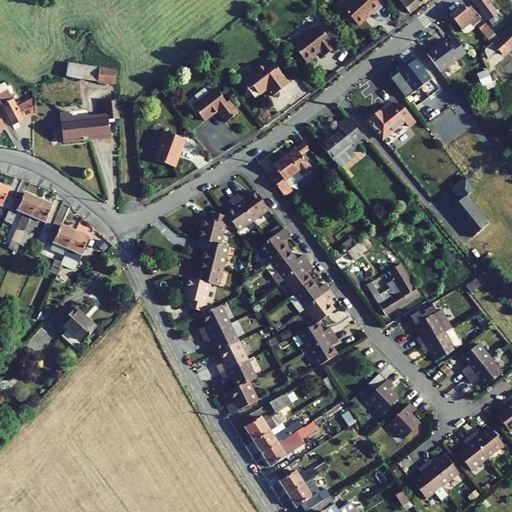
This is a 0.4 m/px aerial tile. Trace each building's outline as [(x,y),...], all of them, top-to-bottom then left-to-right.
[(373,16),(382,7),(375,0),(350,0),(342,8),(347,14),(343,17),(351,26),(355,23),(357,24),(365,16),(366,17),(371,13),(373,16)] [(398,0),(409,14),(423,2),(421,0),(398,0)] [(497,13),(487,0),(472,0),(473,0),(488,20),(497,13)] [(463,5),(450,15),(463,32),(467,32),(476,25),(487,39),(489,37),(493,41),(497,37),(478,15),(474,18),(467,9),(463,5)] [(470,6),(467,9),(474,18),(478,15),(470,6)] [(504,30),(509,26),(510,25),(506,21),(500,26),(504,30)] [(335,47),(318,25),(315,28),(313,26),(302,34),(304,36),(292,45),(306,63),(315,56),(314,54),(319,51),(323,57),(335,47)] [(502,54),(511,44),(511,28),(509,26),(504,30),(497,37),(493,41),(483,50),(487,59),(498,50),(502,54)] [(455,38),(448,44),(458,58),(465,52),(455,38)] [(445,40),(427,54),(440,71),(458,58),(448,44),(445,40)] [(288,83),(270,59),(241,81),(254,97),(266,88),(271,96),(288,83)] [(396,68),(388,75),(406,98),(421,87),(429,97),(438,89),(415,59),(399,72),(396,68)] [(98,82),(99,69),(68,64),(67,77),(80,80),(98,82)] [(188,66),(191,74),(199,72),(196,64),(188,66)] [(114,84),(116,71),(99,69),(98,82),(114,84)] [(486,70),(477,74),(480,83),(489,76),(486,70)] [(491,82),(489,76),(480,83),(482,86),(485,85),(491,82)] [(28,102),(17,108),(4,84),(0,86),(0,101),(13,126),(27,118),(28,102)] [(159,92),(155,88),(150,92),(154,97),(159,92)] [(237,113),(228,101),(226,103),(215,89),(192,106),(203,121),(216,111),(225,122),(237,113)] [(35,114),(35,98),(28,102),(27,118),(35,114)] [(119,119),(117,102),(106,103),(108,116),(97,117),(100,139),(111,138),(109,122),(109,120),(112,120),(119,119)] [(372,127),(377,132),(379,130),(393,117),(400,124),(403,121),(407,126),(414,121),(400,104),(394,109),(391,106),(383,113),(377,117),(375,114),(367,120),(372,127)] [(63,143),(91,140),(88,118),(70,120),(69,112),(60,113),(61,127),(55,128),(55,131),(53,131),(54,139),(62,138),(63,143)] [(92,140),(100,139),(97,117),(88,118),(91,140),(92,140)] [(340,129),(320,145),(339,167),(356,153),(353,149),(365,139),(347,117),(336,125),(340,129)] [(384,136),(400,124),(393,117),(379,130),(384,136)] [(179,152),(181,152),(185,140),(162,131),(159,141),(161,141),(155,158),(157,161),(175,168),(178,159),(177,157),(179,152)] [(304,142),(296,149),(300,154),(309,148),(304,142)] [(298,170),(302,175),(310,168),(300,154),(296,149),(286,156),(298,170)] [(284,181),(298,170),(286,156),(272,166),(277,172),(270,178),(284,196),(292,190),(290,188),(284,181)] [(290,188),(304,177),(302,175),(298,172),(284,181),(290,188)] [(465,197),(474,190),(465,177),(450,190),(459,200),(447,209),(472,239),(488,224),(465,197)] [(7,194),(9,189),(0,184),(0,205),(9,209),(14,197),(7,194)] [(267,209),(255,192),(246,198),(241,191),(235,196),(252,220),(267,209)] [(4,221),(11,224),(17,210),(24,213),(8,248),(16,252),(19,245),(39,199),(25,193),(22,200),(14,197),(9,209),(4,221)] [(224,213),(225,214),(230,221),(237,231),(252,220),(235,196),(228,200),(233,207),(224,213)] [(19,245),(26,248),(40,220),(45,222),(53,205),(39,199),(19,245)] [(198,239),(219,244),(224,225),(230,221),(225,214),(222,216),(211,213),(209,221),(203,219),(198,239)] [(45,222),(38,240),(45,243),(46,239),(51,228),(52,225),(45,222)] [(61,225),(58,231),(51,228),(46,239),(53,242),(67,249),(75,231),(61,225)] [(271,263),(288,250),(281,241),(288,236),(283,229),(259,247),(271,263)] [(78,261),(89,238),(75,231),(67,249),(64,255),(78,261)] [(347,252),(356,245),(351,238),(341,245),(347,252)] [(219,244),(198,239),(196,247),(205,249),(202,261),(223,266),(227,246),(219,244)] [(252,242),(250,248),(254,248),(260,244),(256,239),(252,242)] [(365,239),(356,245),(347,252),(352,260),(371,247),(365,239)] [(97,245),(103,251),(107,246),(101,240),(97,245)] [(53,242),(50,249),(64,255),(67,249),(53,242)] [(283,279),(307,261),(302,254),(295,260),(288,250),(271,263),(278,272),(271,276),(277,284),(283,279)] [(383,254),(392,263),(396,258),(388,250),(383,254)] [(60,264),(72,269),(75,268),(78,261),(64,255),(61,262),(60,264)] [(492,261),(488,255),(479,261),(484,266),(492,261)] [(61,262),(55,260),(50,272),(56,274),(60,264),(61,262)] [(244,262),(238,260),(235,268),(242,270),(244,262)] [(190,271),(189,278),(209,284),(218,286),(223,266),(202,261),(199,273),(190,271)] [(312,268),(307,261),(283,279),(294,294),(311,281),(305,273),(312,268)] [(271,276),(278,272),(271,263),(265,268),(271,276)] [(384,316),(418,295),(400,264),(389,270),(394,279),(387,284),(390,289),(379,295),(371,282),(366,285),(384,316)] [(494,265),(482,273),(487,279),(488,279),(499,271),(494,265)] [(500,270),(488,279),(491,284),(504,274),(500,270)] [(465,286),(470,292),(487,279),(482,273),(465,286)] [(204,303),(209,284),(189,278),(184,298),(190,300),(188,308),(200,311),(202,314),(208,311),(204,303)] [(305,308),(329,290),(324,284),(317,289),(311,281),(294,294),(298,299),(292,304),(299,313),(305,308)] [(503,297),(508,292),(502,289),(498,293),(503,297)] [(334,296),(329,290),(305,308),(316,323),(333,310),(327,302),(334,296)] [(511,296),(508,292),(503,297),(506,302),(511,296)] [(298,299),(294,294),(288,298),(292,304),(298,299)] [(198,330),(202,337),(228,324),(220,305),(208,311),(202,314),(200,315),(206,326),(198,330)] [(47,306),(36,320),(45,320),(52,310),(47,306)] [(432,306),(411,318),(421,336),(416,339),(420,346),(451,328),(440,310),(436,312),(432,306)] [(82,342),(83,343),(96,328),(75,308),(61,323),(68,329),(82,342)] [(481,326),(487,322),(481,314),(475,317),(481,326)] [(282,324),(279,321),(273,325),(275,329),(282,324)] [(322,332),(316,323),(298,334),(308,350),(333,334),(329,327),(322,332)] [(26,342),(39,354),(55,336),(42,324),(26,342)] [(228,324),(202,337),(205,344),(213,341),(218,351),(238,342),(228,324)] [(292,335),(288,328),(278,333),(282,340),(292,335)] [(430,350),(436,361),(455,350),(454,349),(461,345),(451,328),(420,346),(424,353),(430,350)] [(62,335),(76,348),(82,342),(68,329),(62,335)] [(278,340),(274,333),(269,335),(273,343),(278,340)] [(308,350),(298,334),(292,337),(302,353),(308,350)] [(330,346),(338,341),(333,334),(308,350),(318,366),(336,355),(330,346)] [(216,366),(219,373),(246,360),(238,342),(218,351),(223,362),(216,366)] [(466,378),(490,359),(478,344),(461,358),(468,366),(461,371),(466,378)] [(282,352),(278,345),(273,348),(277,355),(282,352)] [(502,373),(490,359),(466,378),(471,384),(478,378),(485,387),(502,373)] [(246,360),(219,373),(223,381),(231,377),(236,388),(247,382),(255,378),(246,360)] [(295,371),(291,364),(286,367),(290,374),(295,371)] [(450,370),(444,364),(440,368),(445,374),(450,370)] [(393,386),(387,380),(386,381),(379,374),(367,385),(368,386),(374,392),(367,399),(382,414),(397,399),(389,390),(393,386)] [(335,387),(328,376),(322,380),(329,391),(335,387)] [(236,388),(228,392),(234,402),(226,406),(230,414),(257,401),(247,382),(236,388)] [(374,392),(368,386),(359,394),(365,401),(367,399),(374,392)] [(287,395),(291,403),(297,399),(293,392),(287,395)] [(269,403),(275,413),(291,403),(287,395),(286,394),(269,403)] [(505,407),(496,415),(509,432),(511,429),(511,402),(508,397),(501,402),(505,407)] [(411,415),(415,411),(409,404),(389,424),(404,439),(419,424),(411,415)] [(286,421),(281,413),(276,416),(276,415),(264,423),(260,417),(245,427),(254,441),(282,424),(286,421)] [(262,454),(303,428),(298,421),(285,429),(282,424),(254,441),(262,454)] [(303,428),(262,454),(270,467),(286,457),(282,452),(308,436),(303,428)] [(503,445),(490,428),(480,436),(476,431),(470,437),(487,458),(503,445)] [(467,446),(458,454),(471,471),(487,458),(470,437),(464,442),(467,446)] [(377,454),(374,450),(369,454),(372,458),(377,454)] [(458,473),(444,456),(435,464),(431,459),(424,464),(442,486),(458,473)] [(279,481),(287,495),(311,480),(328,469),(324,462),(311,471),(310,470),(298,477),(295,471),(279,481)] [(422,474),(412,482),(426,499),(434,492),(442,502),(450,496),(442,486),(424,464),(418,469),(422,474)] [(383,485),(391,480),(388,475),(380,480),(383,485)] [(306,511),(329,497),(324,489),(319,492),(311,480),(287,495),(296,508),(302,504),(306,511)] [(391,488),(396,495),(401,492),(402,491),(398,484),(391,488)] [(479,495),(475,490),(468,495),(472,500),(479,495)] [(396,495),(395,496),(403,507),(409,503),(401,492),(396,495)] [(349,511),(354,509),(350,502),(338,510),(329,497),(306,511),(307,511),(349,511)] [(354,509),(360,505),(361,505),(357,498),(350,502),(354,509)]
